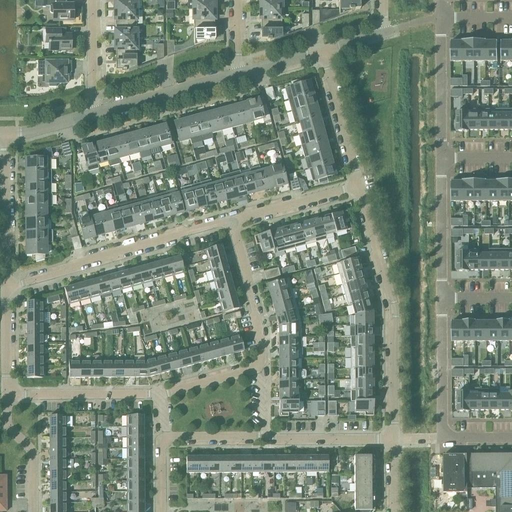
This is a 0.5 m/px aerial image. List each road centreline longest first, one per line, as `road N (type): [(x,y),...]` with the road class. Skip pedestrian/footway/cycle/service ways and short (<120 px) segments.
road 1 (residential): [(393,438),(394,310),(359,185)]
road 2 (residential): [(3,285),(229,222)]
road 3 (residential): [(90,113),(237,73)]
road 4 (residential): [(3,391),(155,394)]
road 5 (residential): [(3,285),(2,134)]
road 6 (residential): [(262,364),(229,222)]
road 7 (residential): [(359,185),(321,49)]
road 8 (residential): [(441,19),(444,159)]
road 9 (residential): [(444,159),(445,299)]
road 10 (residential): [(445,299),(443,438)]
road 11 (residential): [(229,222),(359,185)]
road 12 (residential): [(393,438),(261,438)]
road 13 (residential): [(28,511),(27,453),(7,430),(3,391)]
